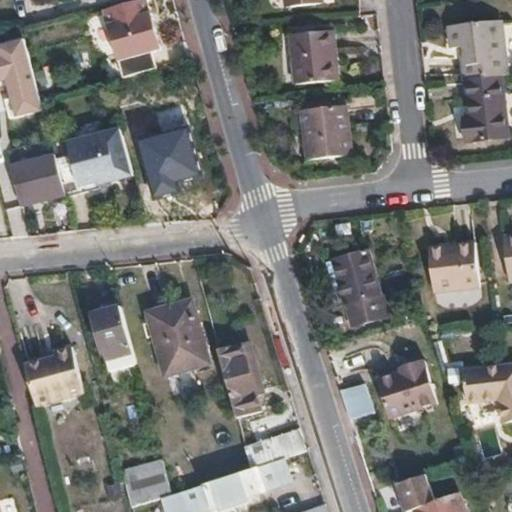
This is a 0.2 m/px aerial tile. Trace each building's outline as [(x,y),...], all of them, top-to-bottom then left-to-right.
[(145,0),(129,4),(104,10),(122,76),(147,69),(157,66),(153,49),(162,47),(152,12),(151,13),(147,0),(145,0)] [(284,0),(285,13),(322,9),(320,0),(284,0)] [(505,76),(500,26),(442,32),(445,55),(456,53),(459,80),(499,76),(505,76)] [(336,83),(332,50),(335,50),(333,31),(290,36),(296,88),(336,83)] [(20,117),(44,113),(32,36),(0,41),(0,82),(14,81),(20,117)] [(506,143),(499,76),(459,80),(463,122),(455,122),(458,148),(506,143)] [(352,157),(346,109),(299,114),(305,163),(352,157)] [(165,133),(178,182),(203,175),(190,127),(165,133)] [(95,137),(53,149),(62,183),(66,199),(98,191),(96,181),(106,179),(108,178),(115,181),(135,175),(123,130),(95,137)] [(12,196),(62,183),(51,143),(5,155),(10,173),(6,174),(12,196)] [(511,236),(499,238),(503,283),(511,282),(511,236)] [(424,246),(429,294),(475,292),(472,243),(424,246)] [(364,248),(330,260),(341,291),(353,327),(396,312),(388,288),(379,291),(364,248)] [(330,260),(322,263),(333,294),(341,291),(330,260)] [(208,364),(192,303),(149,314),(166,375),(208,364)] [(137,365),(121,310),(94,317),(104,354),(108,354),(113,372),(137,365)] [(251,347),(221,355),(240,424),(263,417),(259,398),(255,398),(246,367),(256,364),(251,347)] [(87,396),(75,349),(56,354),(58,360),(28,369),(39,410),(87,396)] [(373,382),(386,421),(434,407),(421,363),(398,370),(400,374),(373,382)] [(511,424),(511,367),(459,374),(465,406),(494,403),(502,427),(511,424)] [(370,404),(364,386),(340,393),(346,412),(370,404)] [(308,452),(302,435),(248,453),(253,470),(282,461),(308,452)] [(164,460),(123,473),(133,511),(166,499),(174,497),(164,460)] [(174,497),(166,499),(170,511),(203,511),(289,484),(282,461),(253,470),(174,497)] [(463,504),(459,493),(442,499),(446,510),(463,504)] [(170,511),(166,499),(133,511),(170,511)] [(465,511),(463,504),(446,510),(442,499),(434,502),(414,509),(414,511),(465,511)]
